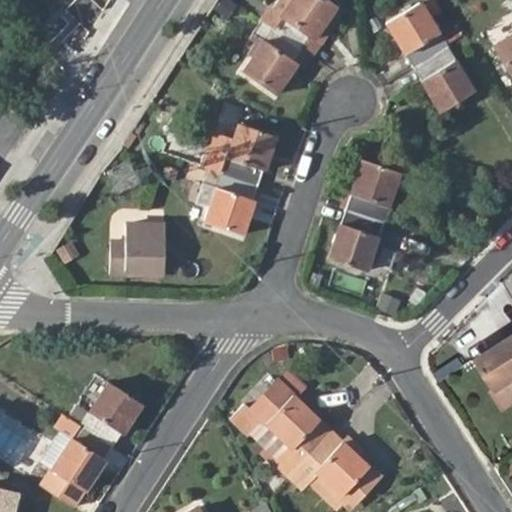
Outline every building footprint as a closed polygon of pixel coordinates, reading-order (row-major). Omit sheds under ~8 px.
[(322,0),(291,0),(272,27),(305,50),(314,37),(310,34),(318,21),(323,24),(333,7),(322,0)] [(413,68),(445,48),(416,3),(385,23),(395,40),(400,37),(408,50),(403,53),(413,68)] [(272,27),(262,21),(253,34),(264,42),(243,71),(275,94),(286,77),(282,74),(290,62),(295,65),(305,50),(272,27)] [(314,37),(323,24),(318,21),(310,34),(314,37)] [(511,35),(494,46),(511,74),(511,35)] [(400,37),(395,40),(403,53),(408,50),(400,37)] [(473,92),(445,48),(413,68),(421,82),(426,78),(434,92),(429,95),(440,112),(473,92)] [(286,77),(295,65),(290,62),(282,74),(286,77)] [(426,78),(421,82),(429,95),(434,92),(426,78)] [(209,170),(262,186),(267,170),(263,169),(268,153),(272,154),(278,136),(239,123),(227,163),(204,155),(199,167),(209,170)] [(267,170),(272,154),(268,153),(263,169),(267,170)] [(345,211),(382,223),(398,172),(362,161),(356,179),(361,181),(356,195),(350,194),(345,211)] [(257,203),(262,186),(209,170),(198,203),(212,208),(207,224),(246,237),(252,217),(247,215),(252,201),(257,203)] [(361,181),(356,179),(350,194),(356,195),(361,181)] [(252,217),(257,203),(252,201),(247,215),(252,217)] [(366,273),(382,223),(345,211),(340,226),(345,228),(340,242),(335,241),(329,260),(366,273)] [(164,271),(166,225),(127,224),(125,242),(111,242),(110,273),(127,273),(126,270),(164,271)] [(345,228),(340,226),(335,241),(340,242),(345,228)] [(394,315),(401,300),(382,292),(376,308),(394,315)] [(503,392),(511,386),(511,349),(509,351),(507,345),(482,361),(503,392)] [(76,406),(68,418),(113,446),(122,432),(118,429),(126,417),(130,420),(140,403),(110,383),(89,415),(76,406)] [(303,460),(330,431),(318,420),(314,425),(303,415),(308,410),(292,396),(265,424),(290,447),(282,455),(296,468),(303,460)] [(318,420),(308,410),(303,415),(314,425),(318,420)] [(53,470),(41,488),(67,504),(77,488),(85,492),(94,476),(90,474),(101,456),(105,459),(113,446),(68,418),(62,413),(54,427),(59,430),(72,438),(53,470)] [(122,432),(130,420),(126,417),(118,429),(122,432)] [(59,430),(39,461),(53,470),(72,438),(59,430)] [(342,443),(330,431),(303,460),(342,497),(369,468),(354,454),(351,459),(338,447),(342,443)] [(354,454),(342,443),(338,447),(351,459),(354,454)] [(90,474),(94,476),(105,459),(101,456),(90,474)] [(77,488),(67,504),(74,508),(85,492),(77,488)] [(0,511),(9,511),(13,497),(0,493),(0,511)] [(250,509),(252,511),(270,511),(266,501),(250,509)]
